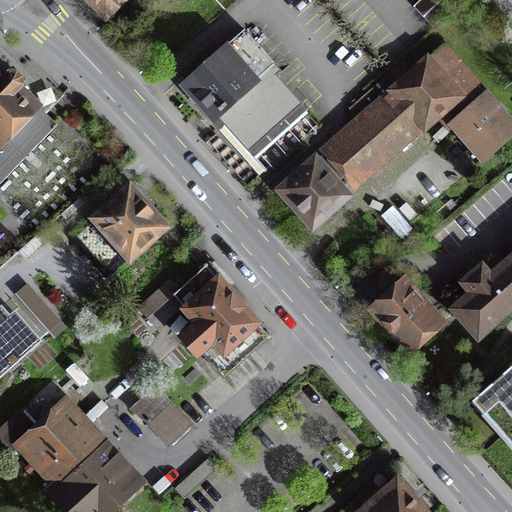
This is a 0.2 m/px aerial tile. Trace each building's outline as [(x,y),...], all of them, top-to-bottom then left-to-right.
[(90,0),(105,15),(120,0),(90,0)] [(453,8),(446,0),(419,0),(414,6),(433,27),(453,8)] [(219,44),(181,77),(248,152),(302,103),(276,74),(281,70),(245,30),(223,49),(219,44)] [(441,111),(453,124),(487,95),(444,46),(386,97),(375,85),(349,108),(360,121),(282,189),(313,224),(347,195),(341,188),(419,120),(424,126),(441,111)] [(11,72),(0,63),(0,177),(51,125),(33,107),(34,105),(17,88),(24,81),(13,70),(11,72)] [(511,131),(511,123),(487,95),(453,124),(482,157),(511,131)] [(165,227),(130,187),(95,217),(96,219),(78,235),(79,236),(75,239),(106,274),(110,272),(111,273),(165,227)] [(473,292),(455,308),(480,335),(511,305),(511,259),(492,278),(482,266),(464,282),(473,292)] [(173,294),(181,303),(198,322),(184,335),(199,351),(200,351),(224,377),(267,338),(269,339),(272,336),(269,333),(268,334),(207,266),(209,265),(206,262),(203,265),(204,266),(178,289),(173,294)] [(173,294),(178,289),(171,281),(140,309),(156,326),(181,303),(173,294)] [(405,281),(374,308),(410,348),(440,321),(405,281)] [(60,321),(27,283),(16,293),(49,331),(60,321)] [(11,319),(1,307),(0,307),(0,356),(9,366),(40,339),(25,322),(23,324),(18,319),(13,323),(10,319),(11,319)] [(511,361),(477,391),(511,433),(511,361)] [(190,424),(156,387),(132,409),(147,421),(168,444),(190,424)] [(111,459),(62,405),(38,427),(21,409),(0,427),(0,435),(14,451),(18,447),(41,473),(44,470),(83,511),(106,511),(135,486),(123,472),(130,465),(118,453),(111,459)] [(218,468),(209,457),(175,487),(185,498),(218,468)] [(424,511),(397,480),(361,511),(424,511)]
